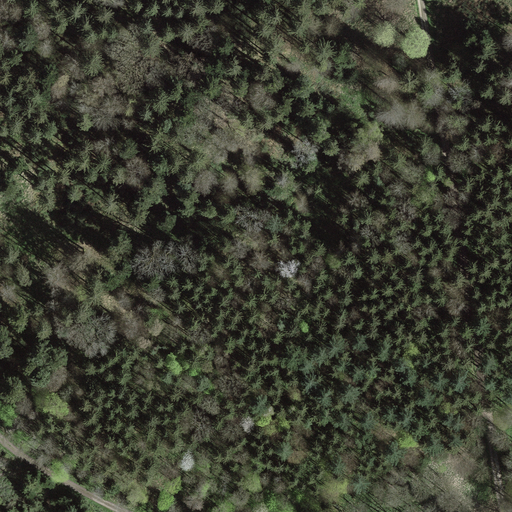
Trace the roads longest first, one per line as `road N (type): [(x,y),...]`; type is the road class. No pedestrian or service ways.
road 1 (track): [(505,511),(420,0)]
road 2 (track): [(0,438),(131,511)]
